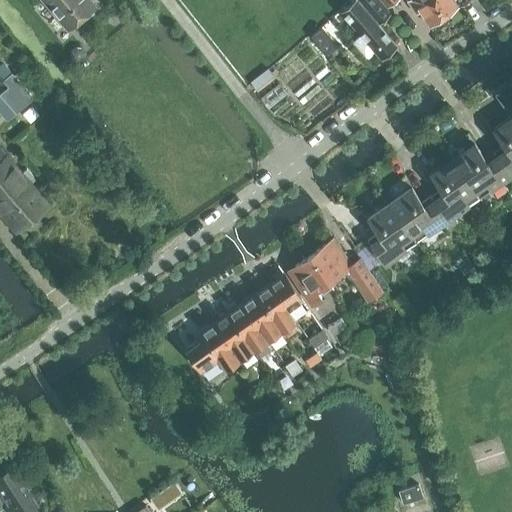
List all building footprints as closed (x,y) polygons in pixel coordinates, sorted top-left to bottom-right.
[(45,0),(67,26),(95,3),(92,0),(45,0)] [(361,33),(353,40),(366,55),(374,48),(382,57),(396,45),(378,23),(390,13),(379,0),(350,0),(340,9),(342,11),(355,26),(355,25),(361,33)] [(409,0),(417,10),(420,9),(430,23),(444,12),(434,0),(409,0)] [(434,0),(444,12),(457,3),(455,0),(434,0)] [(312,36),(328,56),(337,49),(321,28),(312,36)] [(73,48),(71,53),(73,58),(78,60),(83,58),(85,54),(83,49),(78,46),(73,48)] [(269,69),(252,82),(258,89),(275,76),(269,69)] [(9,85),(0,93),(16,111),(33,96),(12,72),(4,79),(9,85)] [(511,79),(497,90),(506,104),(511,100),(511,79)] [(494,147),(511,173),(511,114),(503,121),(494,128),(503,141),(494,147)] [(474,141),(453,156),(476,189),(486,183),(490,189),(511,173),(494,147),(484,154),(474,141)] [(0,146),(0,212),(16,232),(49,204),(31,183),(36,178),(26,167),(21,172),(0,146)] [(440,185),(431,191),(449,218),(470,204),(465,197),(476,189),(453,156),(431,171),(440,185)] [(412,185),(390,200),(414,234),(423,227),(427,233),(449,218),(431,191),(421,198),(412,185)] [(414,234),(390,200),(368,215),(378,229),(367,236),(386,262),(407,248),(403,241),(414,234)] [(491,219),(486,223),(492,229),(497,225),(491,219)] [(334,234),(310,251),(333,286),(334,285),(329,277),(345,266),(350,274),(352,273),(369,297),(385,286),(361,251),(351,258),(334,234)] [(333,286),(310,251),(288,266),(312,301),(324,292),(333,286)] [(284,272),(270,281),(296,319),(296,318),(291,311),(301,304),(301,301),(299,299),(302,297),(284,272)] [(270,281),(256,291),(288,337),(289,337),(282,328),(295,319),(296,319),(270,281)] [(256,291),(242,301),(274,347),(288,337),(256,291)] [(404,292),(394,300),(405,316),(415,309),(404,292)] [(242,301),(228,311),(260,357),(274,347),(242,301)] [(397,306),(392,309),(400,320),(401,321),(405,318),(397,306)] [(214,321),(240,358),(246,367),(260,357),(228,311),(214,321)] [(328,325),(333,332),(347,323),(342,317),(328,325)] [(240,358),(214,321),(200,331),(204,337),(188,349),(201,368),(218,356),(226,367),(240,358)] [(310,337),(315,344),(329,335),(324,327),(310,337)] [(317,351),(305,359),(310,365),(321,357),(317,351)] [(295,357),(286,364),(293,374),(302,367),(295,357)] [(252,364),(247,367),(255,379),(258,377),(258,373),(252,364)] [(0,487),(10,504),(4,507),(7,511),(23,511),(37,503),(13,465),(0,473),(0,487)] [(399,489),(403,501),(422,495),(418,482),(399,489)] [(162,490),(152,497),(158,507),(169,499),(162,490)] [(152,511),(146,503),(133,511),(152,511)]
